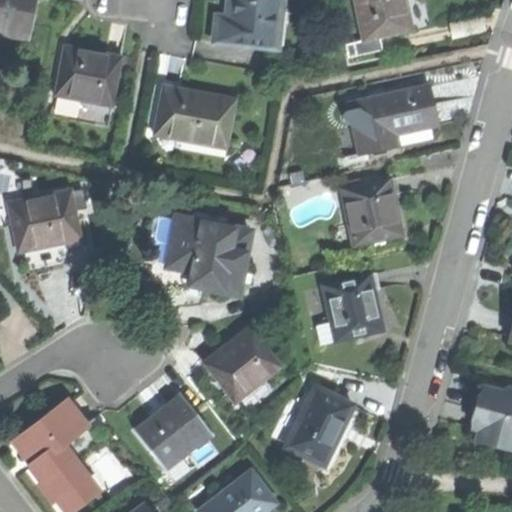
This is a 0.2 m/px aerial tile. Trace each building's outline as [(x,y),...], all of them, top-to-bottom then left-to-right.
[(0,0),(0,32),(28,37),(34,0),(0,0)] [(283,0),(229,0),(229,2),(228,18),(216,17),(214,42),(280,47),(283,0)] [(356,0),(364,37),(381,33),(413,27),(407,0),(356,0)] [(384,49),(381,33),(364,37),(345,41),(348,56),(384,49)] [(93,50),(64,45),(56,95),(114,105),(122,55),(93,50)] [(349,103),(355,127),(363,125),(370,154),(398,147),(395,135),(440,123),(435,103),(430,83),(349,103)] [(194,91),(163,86),(154,136),(226,148),(235,98),(194,91)] [(343,187),(355,245),(404,235),(398,204),(392,177),(343,187)] [(8,201),(19,252),(49,245),(80,238),(68,187),(8,201)] [(250,227),(174,215),(167,265),(191,269),(189,284),(210,288),(240,292),(250,227)] [(331,321),(336,340),(386,328),(379,300),(372,271),(322,283),(331,321)] [(321,344),(336,340),(331,321),(316,325),(321,344)] [(205,361),(236,400),(281,364),(250,325),(226,344),(205,361)] [(478,405),(472,427),(478,428),(475,440),(511,450),(511,449),(511,393),(484,386),(478,405)] [(287,446),(325,463),(337,436),(351,404),(313,387),(287,446)] [(155,413),(135,429),(167,470),(214,432),(181,392),(155,413)] [(44,479),(70,511),(100,489),(64,444),(98,418),(95,415),(85,423),(68,400),(18,439),(35,461),(32,464),(44,479)] [(199,511),(200,511),(262,511),(276,502),(252,470),(199,511)] [(151,511),(144,502),(130,511),(151,511)]
